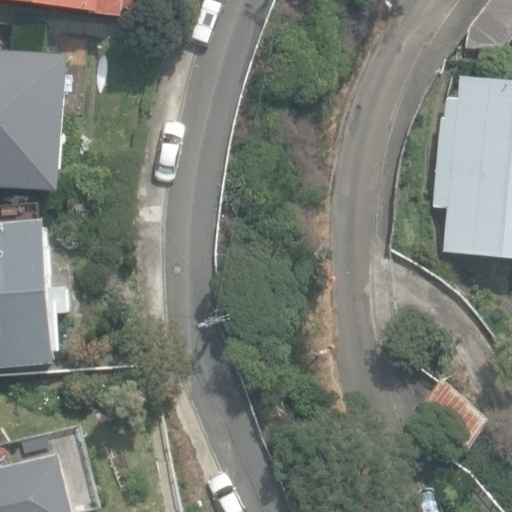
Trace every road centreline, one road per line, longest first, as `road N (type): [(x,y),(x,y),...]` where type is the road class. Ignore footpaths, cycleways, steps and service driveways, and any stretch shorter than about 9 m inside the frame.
road 1 (residential): [(429,0),(394,47),(355,171),(352,319),(363,382),(409,511)]
road 2 (residential): [(271,511),(197,320),(190,195),(242,0)]
